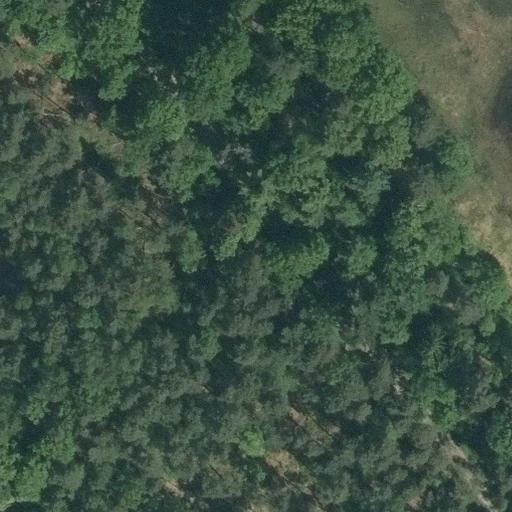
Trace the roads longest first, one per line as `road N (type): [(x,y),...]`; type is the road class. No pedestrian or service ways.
road 1 (unclassified): [(497,511),(105,0)]
road 2 (track): [(256,0),(192,113)]
